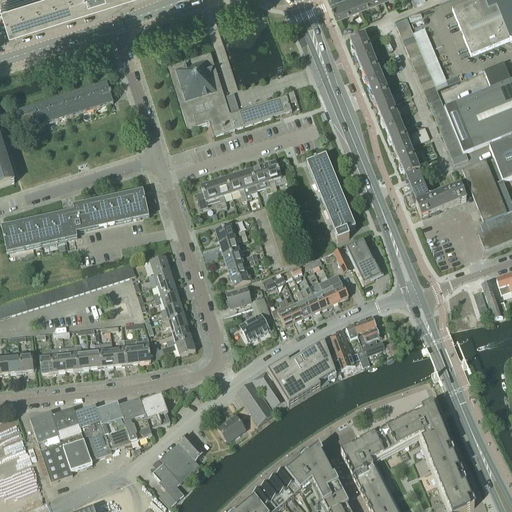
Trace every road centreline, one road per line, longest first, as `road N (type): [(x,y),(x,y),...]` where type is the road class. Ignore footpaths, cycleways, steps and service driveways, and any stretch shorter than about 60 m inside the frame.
road 1 (unclassified): [(41,511),(136,467),(232,385),(292,348),(413,295)]
road 2 (secondary): [(413,295),(299,0)]
road 3 (secondary): [(511,511),(413,295)]
road 4 (unclassified): [(0,405),(204,377),(217,363)]
road 5 (residential): [(217,363),(219,348),(159,159)]
road 6 (residential): [(0,211),(159,159)]
road 7 (residential): [(159,159),(116,24)]
road 8 (unknown): [(428,6),(453,70),(473,73),(511,57)]
